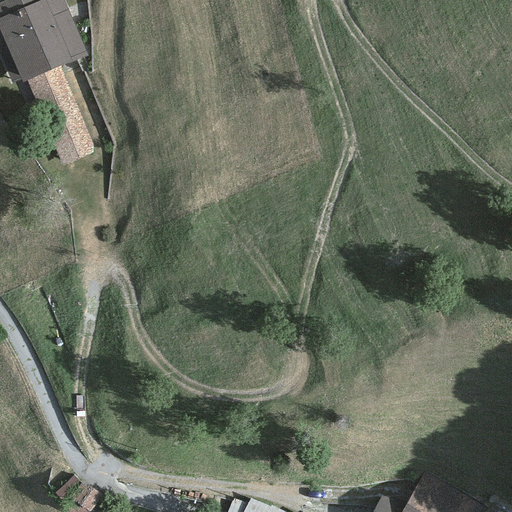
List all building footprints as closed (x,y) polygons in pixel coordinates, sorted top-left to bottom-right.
[(4,0),(0,2),(0,31),(21,82),(25,81),(59,66),(86,55),(62,0),(4,0)] [(95,151),(59,66),(25,81),(61,165),(95,151)] [(74,511),(88,511),(102,496),(73,471),(53,494),(74,511)] [(405,506),(401,511),(484,511),(486,509),(424,473),(405,506)] [(401,511),(405,506),(383,493),(372,511),(401,511)] [(247,504),(233,499),(226,511),(283,511),(271,506),(269,507),(250,498),(247,504)]
